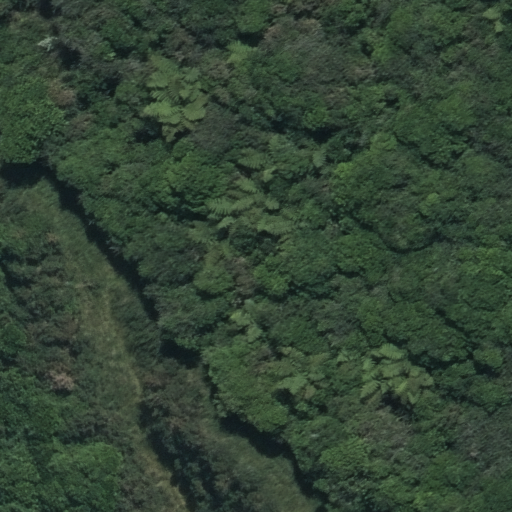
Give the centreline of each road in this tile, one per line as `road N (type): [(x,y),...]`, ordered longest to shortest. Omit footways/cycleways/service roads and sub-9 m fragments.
road 1 (track): [(184,511),(89,273),(0,140)]
road 2 (track): [(141,297),(381,511)]
